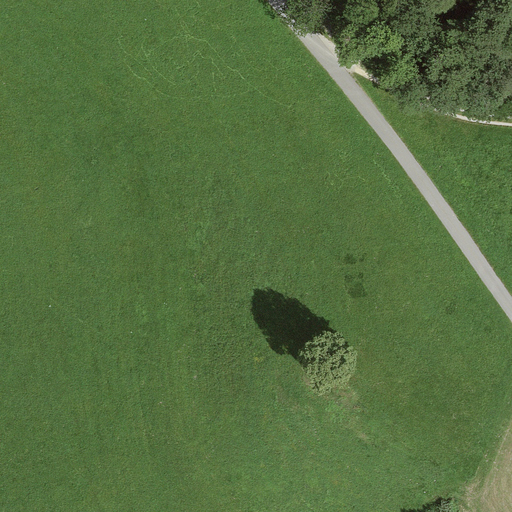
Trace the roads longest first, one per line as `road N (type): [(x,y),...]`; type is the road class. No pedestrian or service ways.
road 1 (track): [(310,43),(511,310)]
road 2 (track): [(310,43),(435,108),(511,125)]
